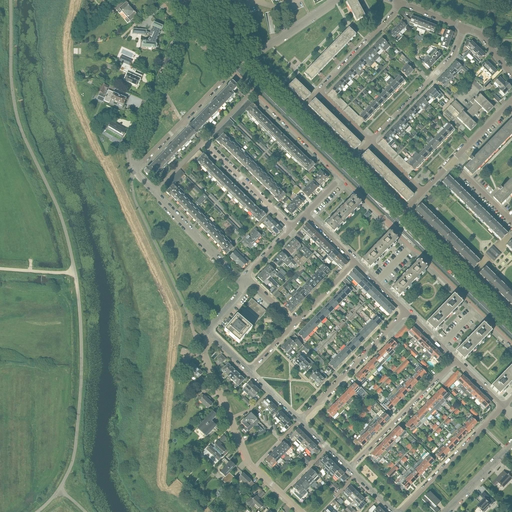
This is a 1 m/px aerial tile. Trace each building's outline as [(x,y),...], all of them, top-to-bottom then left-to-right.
[(233,0),(234,1),(234,0),(237,0),(239,2),(242,0),(254,0),(259,11),(264,9),(265,13),(271,11),(270,5),(280,0),(281,0),(280,0),(295,0),(300,9),(318,0),(233,0)] [(359,6),(359,5),(356,0),(350,0),(346,2),(356,21),(365,17),(360,8),(362,7),(361,5),(359,6)] [(119,8),(116,10),(119,14),(122,11),(127,17),(124,19),(127,23),(130,21),(138,15),(126,1),(119,8)] [(111,8),(104,14),(107,17),(114,11),(111,8)] [(417,26),(418,26),(420,20),(412,17),(410,20),(408,19),(406,17),(404,19),(409,24),(410,23),(408,25),(413,27),(414,24),(414,25),(417,26)] [(395,28),(400,33),(407,25),(409,24),(404,19),(395,28)] [(418,26),(417,28),(425,31),(426,29),(428,23),(420,20),(418,26)] [(133,28),(132,30),(138,30),(137,34),(146,35),(146,33),(149,34),(147,38),(149,39),(148,39),(148,40),(148,41),(146,41),(145,41),(143,41),(143,42),(142,42),(142,48),(145,48),(156,49),(156,43),(155,43),(155,41),(160,30),(161,30),(163,26),(154,22),(152,26),(153,27),(152,30),(151,30),(150,33),(146,31),(146,30),(133,28)] [(433,34),(436,26),(428,23),(426,29),(429,30),(429,33),(433,34)] [(356,35),(349,28),(334,43),(341,50),(347,43),(348,45),(350,43),(349,42),(356,35)] [(395,28),(389,34),(396,40),(397,42),(402,37),(401,37),(403,36),(400,33),(395,28)] [(442,37),(444,38),(450,41),(453,33),(445,30),(442,37)] [(446,49),(450,41),(444,38),(442,43),(441,46),(432,43),(431,46),(436,48),(439,49),(442,51),(443,50),(444,48),(446,49)] [(382,39),(377,44),(382,49),(385,52),(390,46),(388,45),(382,39)] [(461,61),(463,59),(469,54),(476,46),(472,41),(467,39),(464,46),(466,47),(469,50),(467,51),(464,53),(465,54),(461,57),(460,56),(458,58),(461,61)] [(334,43),(319,58),(326,65),(332,59),(334,60),(335,58),(334,57),(341,50),(334,43)] [(377,44),(372,49),(377,54),(382,49),(377,44)] [(406,46),(402,50),(407,55),(411,51),(406,46)] [(473,58),(475,56),(481,50),(476,46),(469,54),(473,58)] [(439,54),(442,51),(439,49),(436,48),(435,50),(433,49),(427,55),(435,62),(441,56),(439,54)] [(372,49),(367,54),(375,62),(380,57),(378,55),(377,54),(372,49)] [(475,56),(473,58),(479,64),(481,62),(480,60),(486,55),(483,52),(484,52),(482,49),(481,50),(475,56)] [(367,54),(362,59),(367,64),(370,67),(375,62),(367,54)] [(427,55),(421,61),(423,62),(429,68),(435,62),(427,55)] [(121,56),(118,61),(130,66),(132,61),(121,56)] [(319,72),(326,65),(319,58),(304,74),(306,76),(306,77),(308,78),(311,81),(318,74),(319,75),(321,73),(319,72)] [(362,59),(357,64),(362,69),(367,64),(362,59)] [(481,67),(478,70),(481,73),(483,71),(490,78),(497,72),(487,61),(481,67)] [(456,62),(451,67),(457,73),(458,73),(461,70),(462,69),(464,66),(463,65),(460,62),(458,64),(456,62)] [(128,70),(130,66),(123,63),(120,70),(127,73),(123,80),(137,87),(141,79),(140,78),(142,75),(128,70)] [(357,64),(352,69),(357,74),(359,76),(364,71),(362,69),(357,64)] [(407,65),(401,71),(407,77),(413,71),(407,65)] [(464,66),(462,69),(469,76),(472,73),(469,71),(464,66)] [(456,74),(457,73),(451,67),(447,71),(453,77),(453,78),(456,75),(456,74)] [(352,69),(347,75),(352,80),(357,74),(352,69)] [(447,71),(442,76),(448,82),(449,83),(452,80),(451,79),(453,77),(447,71)] [(347,75),(342,80),(347,85),(352,80),(347,75)] [(399,76),(394,81),(400,87),(403,84),(405,81),(399,76)] [(446,84),(448,82),(442,76),(437,81),(444,88),(447,84),(446,84)] [(500,88),(505,83),(503,81),(503,80),(500,77),(494,84),(496,87),(497,86),(500,88)] [(391,78),(386,83),(389,86),(395,92),(397,89),(398,89),(400,87),(394,81),(391,78)] [(295,79),(288,87),(295,93),(294,95),(295,96),(297,95),(304,102),(310,95),(295,79)] [(492,82),(489,79),(482,87),(484,89),(489,84),(492,82)] [(342,80),(337,85),(342,90),(347,85),(342,80)] [(229,86),(218,97),(225,104),(234,95),(232,93),(238,86),(232,81),(228,85),(229,86)] [(122,106),(122,104),(123,105),(123,104),(124,103),(125,100),(126,98),(108,90),(108,91),(106,90),(108,86),(101,83),(98,91),(100,92),(98,95),(105,98),(104,101),(109,103),(111,99),(121,104),(120,105),(122,106)] [(506,83),(505,83),(500,88),(499,90),(505,95),(508,92),(507,92),(511,88),(506,83)] [(337,85),(332,90),(334,92),(334,93),(337,95),(342,90),(337,85)] [(389,86),(384,91),(390,97),(393,95),(393,94),(395,92),(389,86)] [(432,88),(427,93),(432,98),(434,100),(437,97),(440,99),(443,95),(438,90),(436,92),(432,88)] [(384,91),(379,96),(385,102),(387,100),(388,99),(388,100),(390,97),(384,91)] [(427,93),(422,98),(427,103),(432,98),(427,93)] [(467,112),(464,110),(460,114),(457,118),(470,131),(476,125),(470,119),(475,115),(477,116),(478,114),(477,113),(482,108),(487,114),(493,108),(479,94),(476,98),(476,97),(475,98),(475,99),(474,99),(473,98),(470,101),(473,105),(467,112)] [(495,94),(492,97),(498,103),(500,100),(495,94)] [(379,96),(374,101),(380,107),(383,105),(383,104),(385,102),(379,96)] [(211,118),(225,104),(218,97),(213,102),(212,102),(208,106),(209,106),(204,111),(211,118)] [(422,98),(417,103),(422,108),(424,110),(429,105),(427,103),(422,98)] [(330,114),(320,104),(315,99),(308,106),(315,113),(313,114),(315,116),(317,115),(323,121),(330,114)] [(455,100),(450,105),(460,114),(464,110),(455,100)] [(374,101),(369,106),(375,112),(377,110),(378,110),(380,107),(374,101)] [(417,103),(412,108),(417,113),(422,108),(417,103)] [(252,104),(250,106),(248,108),(246,110),(246,111),(256,121),(262,115),(256,109),(257,108),(252,104)] [(369,106),(364,112),(370,118),(373,115),(375,112),(369,106)] [(412,108),(407,114),(412,118),(417,113),(412,108)] [(189,125),(198,133),(198,132),(211,118),(204,111),(190,125),(190,124),(189,125)] [(364,112),(359,117),(361,119),(364,122),(365,123),(367,120),(368,120),(370,118),(364,112)] [(345,129),(330,114),(323,121),(330,127),(329,129),(330,131),(332,129),(338,136),(345,129)] [(407,114),(402,119),(407,123),(412,118),(407,114)] [(256,121),(266,131),(272,125),(262,115),(256,121)] [(467,165),(463,168),(466,171),(469,173),(471,176),(475,173),(475,172),(480,167),(511,134),(511,118),(510,120),(476,155),(472,159),(470,157),(468,160),(470,162),(468,164),(467,165)] [(402,119),(397,124),(402,129),(405,131),(410,126),(407,123),(402,119)] [(108,120),(103,129),(106,130),(105,132),(113,137),(115,134),(122,138),(126,131),(108,120)] [(239,125),(245,131),(247,130),(240,123),(239,125)] [(397,124),(392,129),(397,134),(400,136),(405,131),(402,129),(397,124)] [(449,124),(444,129),(450,135),(452,133),(455,130),(449,124)] [(187,127),(195,136),(198,133),(189,125),(187,127)] [(266,131),(276,141),(283,135),(272,125),(266,131)] [(195,136),(187,127),(186,128),(187,129),(173,143),(180,149),(194,136),(195,137),(195,136)] [(242,135),(243,133),(237,127),(235,129),(242,135)] [(441,127),(436,132),(439,134),(445,140),(447,138),(450,135),(444,129),(441,127)] [(347,144),(354,151),(361,144),(345,129),(338,136),(345,142),(344,144),(345,145),(347,144)] [(392,129),(387,134),(392,139),(397,134),(392,129)] [(247,130),(245,131),(252,138),(254,136),(247,130)] [(249,142),(250,140),(243,133),(242,135),(249,142)] [(221,136),(216,141),(220,145),(221,144),(227,150),(233,144),(223,134),(221,136)] [(387,134),(382,139),(385,142),(387,144),(387,145),(389,147),(395,142),(392,139),(387,134)] [(439,134),(434,139),(440,145),(442,143),(445,140),(439,134)] [(293,146),(283,135),(276,141),(287,152),(293,146)] [(431,137),(426,142),(429,144),(435,150),(437,148),(440,145),(434,139),(431,137)] [(233,144),(227,150),(237,160),(243,153),(245,151),(235,142),(233,144)] [(180,149),(173,143),(168,148),(168,147),(164,151),(164,152),(159,157),(166,163),(180,149)] [(260,143),(259,144),(266,151),(267,149),(260,143)] [(429,144),(424,150),(430,156),(432,153),(435,150),(429,144)] [(287,152),(297,162),(303,156),(293,146),(287,152)] [(255,148),(262,155),(264,153),(257,147),(255,148)] [(383,165),(367,150),(361,157),(367,164),(366,165),(368,167),(369,166),(376,172),(383,165)] [(424,150),(419,155),(425,161),(427,158),(430,156),(424,150)] [(243,153),(237,160),(248,171),(254,164),(254,163),(256,161),(245,151),(243,153)] [(275,157),(269,151),(267,152),(274,159),(275,157)] [(416,152),(411,157),(414,160),(420,166),(422,164),(422,163),(425,161),(419,155),(416,152)] [(203,154),(198,159),(196,161),(197,161),(207,171),(213,165),(207,159),(208,158),(203,154)] [(270,163),(272,161),(265,155),(263,156),(270,163)] [(308,172),(313,166),(315,165),(310,160),(309,161),(303,156),(297,162),(298,162),(308,172)] [(157,173),(166,163),(159,157),(148,168),(147,167),(143,171),(149,177),(155,171),(157,173)] [(411,157),(406,163),(408,165),(411,168),(413,170),(415,171),(417,168),(420,166),(414,160),(411,157)] [(259,181),(265,175),(254,164),(248,171),(249,171),(259,181)] [(282,164),(281,165),(287,172),(289,170),(282,164)] [(207,171),(217,181),(223,175),(213,165),(207,171)] [(398,180),(383,165),(376,172),(382,179),(381,180),(383,182),(384,181),(391,187),(398,180)] [(284,176),(285,174),(278,168),(277,169),(284,176)] [(289,170),(287,172),(294,178),(296,177),(289,170)] [(315,180),(320,185),(328,177),(323,172),(323,173),(320,170),(316,174),(319,177),(315,180)] [(307,172),(305,175),(310,181),(306,185),(307,186),(313,192),(318,187),(316,184),(311,180),(313,178),(307,172)] [(189,176),(196,182),(197,181),(191,174),(189,176)] [(285,174),(284,176),(294,186),(295,185),(292,181),(285,174)] [(227,192),(234,185),(223,175),(217,181),(227,192)] [(275,185),(265,175),(259,181),(269,191),(275,185)] [(448,176),(442,183),(456,197),(463,190),(448,176)] [(192,186),(194,184),(187,178),(186,179),(192,186)] [(497,195),(494,198),(496,201),(499,203),(502,206),(505,202),(510,197),(511,195),(511,179),(503,188),(503,189),(501,187),(499,189),(498,189),(500,192),(498,194),(497,195)] [(413,195),(398,180),(391,187),(398,194),(396,195),(398,197),(399,196),(406,202),(413,195)] [(197,181),(196,182),(202,189),(204,187),(197,181)] [(178,186),(175,183),(173,185),(170,187),(168,190),(166,192),(170,196),(171,195),(177,201),(183,195),(176,188),(178,186)] [(199,193),(200,191),(194,184),(192,186),(199,193)] [(234,185),(227,192),(238,202),(245,196),(234,185)] [(285,195),(275,185),(269,191),(275,197),(274,198),(278,202),(285,195)] [(301,189),(301,191),(302,192),(308,197),(313,192),(307,186),(306,188),(304,186),(301,189)] [(478,205),(463,190),(456,197),(471,212),(478,205)] [(214,204),(207,198),(204,194),(193,205),(186,212),(197,223),(203,216),(194,207),(198,203),(200,205),(205,199),(212,206),(214,204)] [(211,194),(209,196),(216,202),(217,201),(211,194)] [(193,205),(183,195),(177,201),(186,212),(193,205)] [(238,202),(248,212),(255,206),(245,196),(238,202)] [(298,196),(292,202),(297,208),(304,202),(298,196)] [(345,204),(339,210),(347,218),(360,206),(361,204),(353,196),(351,197),(347,202),(345,200),(343,203),(345,204)] [(288,206),(284,210),(287,213),(289,212),(291,214),(297,208),(292,202),(289,199),(285,203),(288,206)] [(217,204),(224,210),(225,209),(219,202),(217,204)] [(414,211),(429,225),(436,218),(421,204),(414,211)] [(478,205),(471,212),(486,226),(492,219),(478,205)] [(220,214),(222,213),(215,206),(213,207),(220,214)] [(260,211),(255,206),(248,212),(249,212),(259,222),(266,215),(261,211),(260,211)] [(333,233),(335,231),(347,218),(339,210),(333,216),(331,215),(329,217),(331,219),(325,225),(333,233)] [(215,225),(206,215),(204,217),(203,216),(197,223),(207,234),(214,227),(213,227),(215,225)] [(230,217),(237,224),(239,222),(232,215),(230,217)] [(262,223),(267,229),(274,222),(268,216),(262,223)] [(450,233),(436,218),(429,225),(444,240),(450,233)] [(227,221),(233,227),(235,226),(228,219),(227,221)] [(486,226),(499,239),(501,241),(507,234),(496,223),(492,219),(486,226)] [(239,222),(237,224),(244,230),(245,229),(239,222)] [(282,229),(281,229),(284,227),(280,223),(277,225),(274,222),(267,229),(271,233),(273,231),(276,234),(282,229)] [(307,223),(301,229),(306,234),(312,228),(307,223)] [(240,234),(241,232),(235,226),(233,227),(240,234)] [(207,234),(217,244),(223,238),(214,227),(207,234)] [(251,232),(253,234),(250,238),(255,242),(261,236),(256,232),(257,230),(255,228),(251,232)] [(312,228),(306,234),(310,238),(316,232),(312,228)] [(388,233),(375,246),(384,254),(389,248),(390,248),(392,246),(391,246),(396,241),(397,240),(392,234),(389,231),(388,233)] [(316,232),(310,238),(315,243),(321,237),(316,232)] [(465,247),(450,233),(444,240),(459,254),(465,247)] [(248,235),(241,243),(246,247),(247,246),(249,248),(250,248),(251,249),(253,246),(253,245),(255,242),(250,238),(248,235)] [(321,237),(315,243),(319,247),(325,241),(321,237)] [(223,238),(217,244),(223,250),(222,250),(226,255),(233,248),(229,244),(223,238)] [(294,239),(290,244),(296,249),(297,250),(300,247),(299,246),(300,245),(297,242),(298,241),(295,238),(294,240),(294,239)] [(319,247),(318,249),(320,251),(321,249),(324,252),(330,245),(325,241),(319,247)] [(291,254),(296,249),(290,244),(285,249),(291,254)] [(323,258),(321,260),(323,262),(326,258),(334,250),(330,245),(324,252),(327,254),(323,258)] [(362,259),(361,260),(363,262),(369,268),(371,267),(376,262),(376,263),(378,260),(384,254),(375,246),(362,259)] [(303,256),(307,260),(312,254),(305,247),(302,250),(304,253),(303,254),(304,255),(303,256)] [(459,254),(473,268),(480,262),(465,247),(459,254)] [(235,262),(242,255),(237,250),(230,257),(235,262)] [(334,250),(326,258),(331,262),(333,260),(339,254),(334,250)] [(287,267),(291,263),(294,266),(295,268),(298,265),(296,263),(293,260),(292,259),(286,253),(284,255),(282,253),(277,257),(284,264),(287,267)] [(235,262),(241,269),(247,263),(249,260),(242,254),(242,255),(235,262)] [(339,254),(333,260),(337,265),(343,259),(339,254)] [(298,265),(300,267),(307,260),(303,256),(300,260),(296,256),(293,260),(296,263),(298,265)] [(281,267),(284,264),(277,257),(273,262),(279,268),(280,266),(281,267)] [(337,265),(332,271),(334,273),(339,267),(342,269),(348,263),(343,259),(337,265)] [(410,268),(404,274),(413,283),(425,270),(427,268),(418,260),(417,262),(412,266),(410,265),(408,267),(410,268)] [(269,277),(273,273),(275,275),(276,273),(269,265),(263,271),(269,277)] [(324,266),(320,270),(326,276),(330,271),(324,266)] [(485,267),(479,273),(491,285),(496,280),(498,279),(485,267)] [(354,269),(349,275),(353,280),(359,274),(354,269)] [(320,270),(315,275),(321,281),(326,276),(320,270)] [(272,295),(276,291),(280,287),(269,277),(263,271),(258,277),(263,282),(266,279),(275,287),(270,292),(272,295)] [(276,273),(275,275),(284,281),(286,279),(284,276),(283,275),(279,272),(277,274),(276,273)] [(359,274),(353,280),(358,284),(364,278),(359,274)] [(392,287),(390,289),(399,297),(400,296),(413,283),(404,274),(398,280),(397,279),(395,281),(396,283),(392,287)] [(315,275),(311,279),(317,285),(321,281),(315,275)] [(310,278),(305,282),(313,290),(317,285),(311,279),(310,278)] [(364,278),(358,284),(362,289),(368,283),(364,278)] [(491,285),(503,297),(510,291),(498,279),(496,280),(491,285)] [(303,281),(299,285),(300,287),(308,294),(313,290),(305,282),(303,281)] [(368,283),(362,289),(367,293),(373,287),(368,283)] [(345,286),(341,290),(347,296),(351,292),(351,291),(345,286)] [(300,287),(296,291),(304,299),(308,294),(300,287)] [(373,287),(367,293),(371,297),(377,291),(373,287)] [(290,295),(299,303),(304,299),(296,291),(295,290),(290,295)] [(341,290),(336,295),(342,300),(347,296),(341,290)] [(377,291),(371,297),(376,302),(382,296),(377,291)] [(511,292),(510,291),(503,297),(511,306),(511,292)] [(452,296),(440,309),(448,317),(454,311),(456,309),(461,304),(462,303),(454,294),(452,296)] [(290,295),(286,299),(289,302),(295,308),(299,303),(290,295)] [(336,295),(332,299),(338,305),(342,300),(336,295)] [(382,296),(376,302),(380,306),(386,300),(382,296)] [(332,299),(328,303),(334,309),(338,305),(332,299)] [(386,300),(380,306),(385,311),(391,305),(386,300)] [(289,302),(284,307),(290,313),(295,308),(289,302)] [(328,303),(324,308),(330,314),(334,309),(328,303)] [(391,305),(385,311),(389,315),(394,311),(395,309),(391,305)] [(324,308),(319,312),(325,318),(330,314),(324,308)] [(448,317),(440,309),(427,322),(426,323),(434,331),(440,325),(441,326),(443,324),(442,323),(448,317)] [(319,312),(315,316),(321,322),(325,318),(319,312)] [(231,319),(227,323),(229,325),(224,330),(239,343),(252,328),(237,315),(232,321),(231,319)] [(315,316),(311,321),(317,327),(321,322),(315,316)] [(376,316),(372,320),(378,326),(382,322),(376,316)] [(372,320),(367,325),(373,330),(378,326),(372,320)] [(311,321),(307,325),(313,331),(317,327),(311,321)] [(475,331),(469,337),(477,346),(490,333),(491,331),(483,323),(477,329),(475,328),(473,330),(475,331)] [(307,325),(302,329),(308,335),(313,331),(307,325)] [(367,325),(363,329),(369,335),(373,330),(367,325)] [(413,327),(408,333),(413,337),(418,332),(416,330),(413,327)] [(302,329),(298,334),(304,340),(308,335),(302,329)] [(363,329),(359,333),(365,339),(369,335),(363,329)] [(413,337),(410,340),(414,345),(417,342),(422,337),(420,334),(420,333),(418,332),(413,337)] [(359,333),(354,338),(360,344),(365,339),(359,333)] [(422,337),(417,342),(420,344),(418,346),(420,348),(422,346),(427,341),(425,339),(422,337)] [(455,352),(463,360),(465,359),(477,346),(469,337),(463,344),(461,342),(459,344),(461,346),(455,352)] [(354,338),(350,342),(356,348),(360,344),(354,338)] [(298,347),(302,344),(297,340),(296,341),(294,339),(292,341),(290,339),(285,343),(291,349),(295,345),(298,347)] [(389,342),(387,344),(395,352),(401,346),(396,341),(395,342),(392,340),(389,343),(389,342)] [(422,346),(420,348),(422,351),(424,349),(427,351),(432,346),(429,343),(427,341),(422,346)] [(350,342),(346,346),(352,352),(356,348),(350,342)] [(285,343),(281,348),(288,355),(293,351),(291,349),(285,343)] [(385,346),(383,349),(390,356),(395,352),(387,344),(385,346)] [(346,346),(342,351),(348,357),(352,352),(346,346)] [(427,351),(424,354),(428,358),(431,355),(437,350),(435,348),(432,346),(427,351)] [(380,352),(378,353),(385,361),(390,356),(383,349),(380,352)] [(431,355),(428,358),(431,360),(433,358),(439,363),(442,359),(439,357),(441,355),(438,352),(437,350),(431,355)] [(342,351),(337,355),(343,361),(348,357),(342,351)] [(300,352),(293,359),(295,361),(295,362),(296,364),(297,364),(299,366),(305,360),(301,356),(302,355),(300,352)] [(376,355),(373,358),(381,366),(385,361),(378,353),(376,355)] [(337,355),(333,360),(339,365),(343,361),(337,355)] [(305,360),(299,366),(300,367),(299,367),(301,369),(301,368),(304,370),(306,372),(314,364),(307,357),(305,360)] [(370,361),(369,363),(376,370),(381,366),(373,358),(371,361),(370,361)] [(329,364),(328,364),(335,370),(339,365),(333,360),(329,364)] [(189,362),(183,368),(188,372),(193,376),(194,375),(198,378),(192,384),(196,387),(204,379),(201,376),(203,373),(192,363),(191,364),(189,362)] [(367,365),(364,368),(372,375),(376,370),(369,363),(367,365)] [(224,365),(220,369),(224,372),(221,375),(224,379),(227,376),(234,369),(228,364),(225,367),(224,365)] [(418,365),(413,370),(416,373),(422,378),(423,376),(426,373),(425,372),(427,371),(422,366),(420,368),(418,365)] [(361,370),(360,372),(367,380),(372,375),(364,368),(362,370),(361,370)] [(227,376),(232,381),(239,374),(234,369),(227,376)] [(313,374),(310,377),(311,377),(310,378),(312,379),(315,381),(322,373),(321,371),(318,373),(314,369),(310,372),(313,374)] [(457,370),(455,373),(459,377),(457,379),(456,380),(460,383),(457,387),(459,389),(459,388),(460,387),(467,380),(457,370)] [(358,374),(355,377),(357,379),(356,380),(359,384),(362,386),(368,380),(367,380),(360,372),(358,374)] [(507,386),(511,381),(511,379),(504,372),(492,385),(490,387),(499,395),(505,389),(507,387),(507,386)] [(322,373),(315,381),(315,382),(316,383),(317,383),(319,385),(327,377),(322,373)] [(414,375),(412,378),(417,383),(420,380),(422,378),(416,373),(414,375)] [(244,380),(239,374),(232,381),(236,384),(234,387),(237,390),(239,387),(238,386),(244,380)] [(414,385),(417,383),(412,378),(410,375),(405,380),(407,382),(413,388),(414,386),(414,385)] [(413,388),(407,382),(405,380),(400,385),(408,392),(410,389),(411,389),(413,388)] [(460,387),(459,388),(464,393),(465,392),(472,385),(467,380),(460,387)] [(247,394),(255,386),(250,382),(243,389),(247,394)] [(351,386),(349,388),(355,394),(357,396),(358,397),(364,391),(356,383),(355,385),(354,384),(352,387),(351,386)] [(400,385),(396,389),(404,397),(405,395),(408,392),(400,385)] [(465,392),(464,393),(469,397),(470,396),(471,395),(476,389),(472,385),(465,392)] [(250,396),(251,395),(254,397),(254,396),(255,397),(257,395),(256,394),(260,391),(255,386),(247,394),(250,396)] [(348,391),(345,393),(350,398),(355,394),(349,388),(348,390),(348,391)] [(438,391),(437,393),(445,401),(451,395),(446,390),(445,391),(442,388),(439,391),(438,391)] [(391,393),(391,394),(399,401),(401,398),(402,399),(404,397),(396,389),(395,389),(391,393)] [(476,389),(471,395),(476,399),(481,394),(476,389)] [(342,396),(340,398),(346,403),(348,406),(353,401),(350,398),(345,393),(342,396)] [(435,395),(432,398),(439,405),(441,406),(445,401),(437,393),(435,395)] [(207,398),(202,394),(197,399),(208,409),(209,408),(210,409),(213,406),(212,405),(213,404),(209,400),(210,399),(208,397),(207,398)] [(387,399),(394,406),(396,404),(399,401),(391,394),(387,398),(387,399)] [(481,394),(476,399),(481,404),(486,398),(481,394)] [(263,400),(259,405),(261,407),(260,409),(261,411),(259,413),(261,415),(259,417),(263,421),(264,420),(263,416),(263,412),(266,408),(272,403),(267,398),(264,401),(263,400)] [(346,403),(340,398),(338,400),(339,400),(336,403),(344,410),(348,406),(346,403)] [(429,400),(428,402),(435,409),(436,411),(441,406),(439,405),(432,398),(429,401),(429,400)] [(486,398),(481,404),(487,410),(490,408),(488,406),(490,403),(486,398)] [(381,405),(386,410),(387,409),(390,411),(392,408),(393,408),(394,406),(387,399),(381,405)] [(426,404),(423,407),(429,412),(430,414),(435,409),(428,402),(426,404)] [(272,416),(271,417),(277,411),(275,409),(277,407),(272,403),(266,408),(271,413),(270,414),(272,416)] [(344,410),(336,403),(333,405),(331,407),(337,412),(339,415),(344,410)] [(337,412),(331,407),(329,409),(330,409),(327,412),(332,417),(337,412)] [(420,410),(418,411),(426,419),(430,414),(429,412),(423,407),(420,410)] [(217,415),(212,411),(197,428),(206,437),(217,426),(213,422),(212,423),(211,422),(217,415)] [(280,421),(285,416),(280,411),(279,413),(277,411),(271,417),(273,419),(275,417),(280,421)] [(417,413),(414,416),(421,423),(422,424),(426,419),(418,411),(417,413)] [(378,416),(385,424),(387,422),(387,421),(390,419),(385,414),(382,412),(378,416)] [(254,426),(259,421),(250,413),(246,418),(253,426),(254,426)] [(377,415),(372,420),(381,428),(383,425),(384,425),(385,424),(378,416),(377,415)] [(474,426),(477,423),(475,421),(476,419),(471,415),(465,421),(467,422),(473,428),(474,426)] [(285,416),(280,421),(279,423),(281,425),(281,426),(283,428),(284,427),(284,428),(284,427),(287,430),(292,425),(289,422),(290,421),(285,416)] [(411,419),(409,421),(417,428),(421,423),(414,416),(411,419)] [(253,426),(246,418),(241,423),(245,427),(243,429),(247,432),(253,426)] [(371,421),(367,424),(368,425),(369,425),(371,427),(376,433),(378,431),(381,428),(372,420),(371,418),(370,420),(371,421)] [(408,423),(405,426),(412,433),(417,428),(409,421),(408,422),(408,423)] [(471,430),(473,428),(467,422),(465,425),(463,427),(468,432),(470,429),(471,430)] [(368,425),(364,430),(372,437),(374,434),(374,435),(376,433),(369,425),(368,425)] [(465,435),(468,432),(463,427),(460,425),(456,430),(464,437),(465,435)] [(400,429),(398,427),(395,430),(395,429),(393,431),(400,438),(401,439),(407,433),(402,428),(400,429)] [(294,437),(296,439),(302,433),(298,428),(290,437),(292,439),(294,437)] [(364,430),(359,434),(367,442),(369,440),(372,437),(364,430)] [(456,430),(451,434),(452,435),(459,441),(461,439),(462,439),(464,437),(456,430)] [(392,433),(389,436),(396,443),(401,439),(400,438),(393,431),(391,433),(392,433)] [(296,439),(295,441),(299,446),(307,437),(302,433),(296,439)] [(359,434),(353,441),(358,447),(360,445),(362,447),(365,444),(367,442),(359,434)] [(203,452),(202,454),(204,456),(205,454),(214,462),(216,464),(218,461),(228,450),(221,444),(222,443),(226,438),(224,435),(218,441),(216,442),(215,443),(214,444),(214,445),(213,445),(211,447),(210,446),(203,452)] [(452,435),(447,439),(454,446),(456,445),(456,444),(459,441),(452,435)] [(392,448),(396,443),(389,436),(386,439),(384,441),(392,448)] [(307,437),(299,446),(304,450),(306,448),(312,442),(307,437)] [(442,444),(449,451),(452,448),(453,448),(454,446),(447,439),(442,444)] [(284,442),(279,447),(285,453),(287,454),(287,455),(294,448),(286,440),(284,442)] [(382,443),(380,445),(387,453),(392,448),(384,441),(382,442),(382,443)] [(316,447),(312,442),(306,448),(308,450),(307,451),(309,452),(311,454),(311,453),(312,454),(314,452),(316,454),(319,450),(316,447)] [(442,444),(438,448),(445,456),(447,454),(449,451),(442,444)] [(377,448),(375,450),(380,455),(383,457),(387,453),(380,445),(377,448)] [(279,447),(274,451),(281,458),(283,455),(285,456),(287,454),(285,453),(279,447)] [(443,458),(445,456),(438,448),(432,455),(436,459),(438,457),(440,460),(443,457),(443,458)] [(375,450),(373,452),(371,455),(373,457),(371,459),(376,464),(383,457),(380,455),(375,450)] [(274,451),(270,456),(276,462),(281,458),(274,451)] [(431,464),(435,460),(427,452),(421,459),(429,466),(431,465),(431,464)] [(319,459),(315,464),(318,467),(321,464),(324,466),(330,460),(325,455),(324,457),(323,455),(320,458),(321,458),(322,459),(321,460),(319,459)] [(271,468),(276,462),(270,456),(265,461),(269,464),(268,465),(271,468)] [(226,465),(220,472),(225,477),(221,480),(228,486),(235,478),(229,473),(235,466),(230,461),(229,463),(224,458),(222,461),(226,465)] [(421,458),(416,463),(419,466),(424,471),(427,468),(429,466),(421,459),(421,458)] [(330,460),(324,466),(322,468),(327,473),(335,464),(330,460)] [(416,463),(412,468),(413,469),(415,470),(420,476),(422,474),(424,471),(419,466),(416,463)] [(340,469),(335,464),(327,473),(331,477),(333,475),(340,469)] [(411,467),(407,472),(415,480),(418,477),(420,476),(415,470),(413,469),(412,468),(411,467)] [(393,468),(387,475),(390,478),(397,471),(393,468)] [(320,478),(320,477),(318,475),(311,469),(307,474),(315,482),(316,482),(320,478)] [(344,474),(340,469),(333,475),(339,481),(341,479),(344,482),(347,478),(344,474)] [(503,488),(511,478),(511,470),(508,475),(504,471),(492,483),(495,486),(498,483),(501,485),(501,486),(503,488)] [(407,472),(402,476),(406,480),(406,479),(411,485),(413,483),(415,480),(407,472)] [(254,483),(243,473),(241,475),(240,476),(238,478),(238,477),(235,480),(238,483),(241,480),(249,488),(254,483)] [(315,482),(307,474),(302,478),(308,485),(310,486),(315,482)] [(409,487),(411,485),(406,479),(406,480),(401,476),(399,478),(401,480),(397,485),(402,490),(404,488),(406,489),(409,486),(409,487)] [(302,478),(298,483),(306,491),(310,486),(308,485),(302,478)] [(298,483),(293,488),(296,490),(293,493),(300,500),(302,498),(307,492),(306,491),(298,483)] [(344,496),(347,499),(355,490),(350,486),(342,494),(344,496)] [(347,499),(346,499),(351,504),(353,501),(359,495),(355,490),(347,499)] [(264,493),(262,491),(256,496),(255,497),(254,497),(253,499),(253,498),(252,499),(251,497),(246,502),(252,508),(255,505),(260,509),(261,508),(263,510),(267,506),(259,499),(264,493)] [(422,499),(427,504),(434,511),(438,511),(439,511),(436,507),(440,502),(429,492),(428,494),(427,493),(424,496),(425,496),(422,499)] [(484,492),(480,496),(484,499),(477,506),(483,511),(485,511),(490,508),(488,506),(490,504),(492,505),(495,502),(492,499),(484,492)] [(362,501),(364,499),(359,495),(353,501),(358,506),(357,507),(357,506),(356,506),(360,510),(361,510),(360,510),(366,504),(366,503),(365,504),(362,501)]
